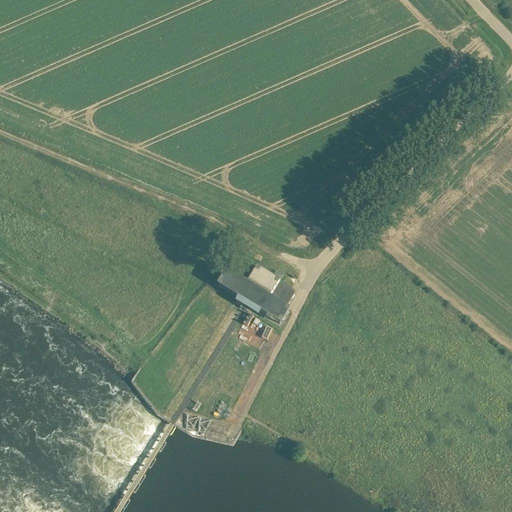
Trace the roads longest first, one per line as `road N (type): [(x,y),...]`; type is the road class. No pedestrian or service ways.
road 1 (track): [(0,133),(316,270),(244,414)]
road 2 (unclassified): [(316,270),(511,74)]
